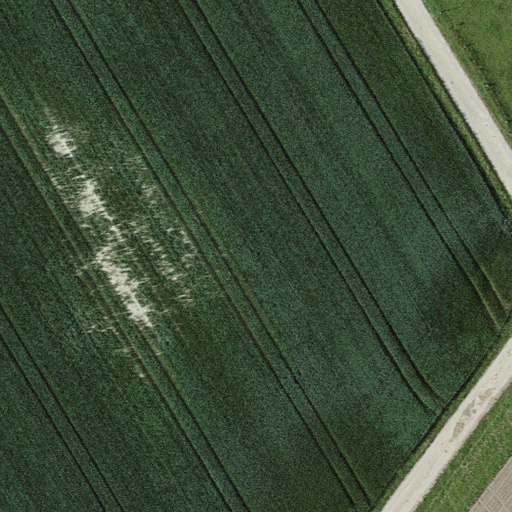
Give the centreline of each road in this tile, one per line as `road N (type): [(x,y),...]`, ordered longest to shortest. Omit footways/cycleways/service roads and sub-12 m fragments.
road 1 (track): [(511,176),(404,0)]
road 2 (track): [(395,511),(511,356)]
